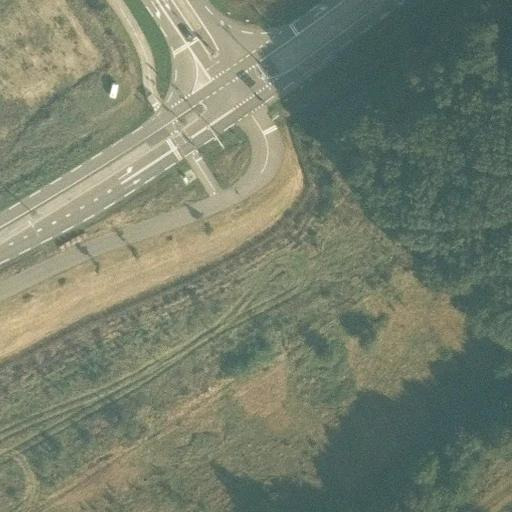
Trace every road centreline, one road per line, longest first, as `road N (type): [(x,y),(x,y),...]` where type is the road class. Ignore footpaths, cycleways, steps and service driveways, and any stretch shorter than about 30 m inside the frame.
road 1 (unclassified): [(0,292),(240,197),(266,160),(264,135),(247,109)]
road 2 (primary): [(0,257),(247,109)]
road 3 (primary): [(212,87),(0,222)]
road 4 (primary): [(247,109),(398,0)]
